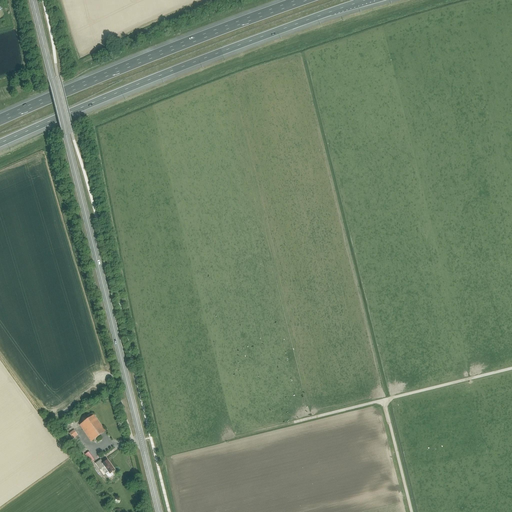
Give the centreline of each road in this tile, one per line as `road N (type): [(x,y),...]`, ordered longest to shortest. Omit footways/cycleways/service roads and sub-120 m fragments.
road 1 (secondary): [(158,511),(32,0)]
road 2 (motorway): [(0,143),(364,0)]
road 3 (motorway): [(303,0),(0,120)]
